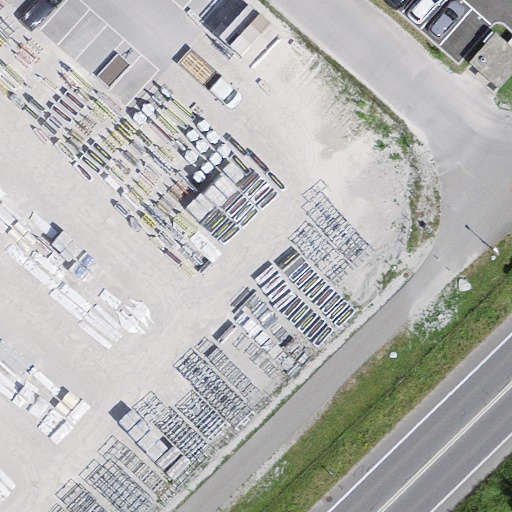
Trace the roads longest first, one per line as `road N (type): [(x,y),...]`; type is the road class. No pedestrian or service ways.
road 1 (unclassified): [(202,511),(511,211)]
road 2 (unclassified): [(302,0),(511,187)]
road 3 (trunk): [(511,383),(378,511)]
